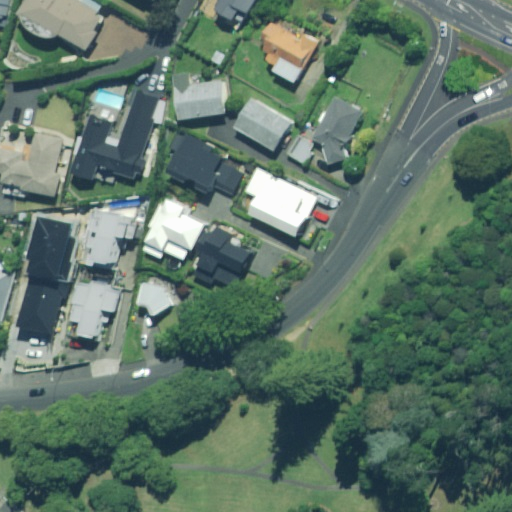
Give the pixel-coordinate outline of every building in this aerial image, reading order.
[(11,0),(0,0),(0,15),(8,17),(11,0)] [(63,36),(90,51),(100,33),(97,32),(104,20),(98,16),(104,4),(96,0),(31,0),(24,14),(24,15),(24,18),(25,21),(27,24),(29,27),(31,30),(34,32),(36,34),(39,36),(43,37),(46,38),(49,38),(53,38),(56,38),(60,37),(63,36)] [(242,23),(243,22),(248,13),(251,15),(259,0),(218,0),(217,2),(229,10),(228,13),(228,15),(228,16),(229,17),(229,18),(230,19),(231,20),(232,21),(233,22),(235,23),(236,23),(237,23),(239,23),(240,23),(242,23)] [(304,39),(271,23),(260,46),(268,49),(262,60),(272,65),(269,71),(300,86),(322,42),(306,34),(304,39)] [(193,85),(192,74),(175,76),(180,121),(228,115),(224,82),(193,85)] [(299,135),(287,154),(306,167),(318,146),(322,148),(327,166),(350,160),(347,149),(364,110),(332,96),(311,142),(299,135)] [(294,123),(254,100),(237,128),(278,152),(294,123)] [(166,103),(153,101),(151,125),(164,126),(166,103)] [(79,162),(93,166),(90,178),(115,185),(118,174),(137,180),(139,174),(142,175),(147,160),(144,159),(146,153),(150,154),(153,143),(149,142),(152,131),(126,123),(119,145),(87,135),(79,162)] [(64,140),(37,135),(33,155),(2,149),(0,158),(0,172),(4,173),(1,193),(29,198),(30,193),(58,198),(62,175),(58,175),(64,140)] [(212,149),(184,137),(168,175),(190,184),(192,178),(208,185),(204,192),(212,196),(215,190),(234,198),(244,174),(224,165),(226,161),(210,154),(212,149)] [(319,199),(258,170),(247,193),(260,199),(253,215),(301,238),(319,199)] [(168,208),(164,207),(161,205),(152,228),(142,250),(165,260),(169,252),(187,260),(192,249),(197,251),(209,225),(186,215),(189,208),(171,201),(168,208)] [(126,216),(96,211),(88,267),(98,268),(99,262),(117,265),(121,238),(135,240),(137,229),(124,227),(126,216)] [(205,275),(203,281),(219,287),(221,281),(243,289),(258,252),(235,243),(238,235),(218,227),(215,237),(206,234),(199,253),(193,270),(205,275)] [(67,270),(35,263),(27,299),(14,296),(10,317),(21,320),(19,327),(55,336),(63,299),(67,300),(71,283),(65,282),(67,270)] [(0,324),(2,325),(13,276),(0,273),(0,324)] [(120,293),(109,292),(110,284),(93,281),(92,289),(76,287),(71,322),(83,323),(81,337),(98,339),(102,311),(117,313),(120,293)] [(173,306),(162,286),(139,283),(136,307),(150,309),(154,318),(173,306)]
